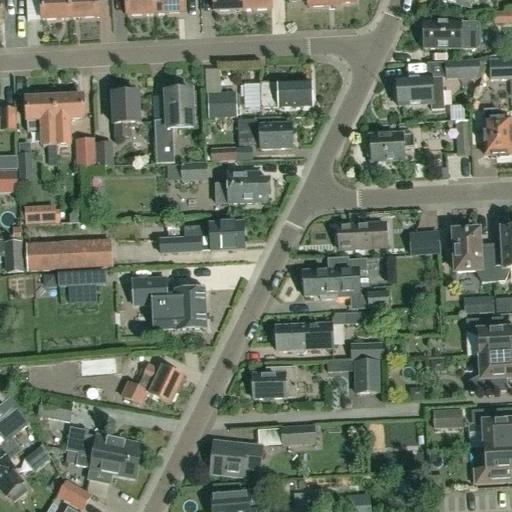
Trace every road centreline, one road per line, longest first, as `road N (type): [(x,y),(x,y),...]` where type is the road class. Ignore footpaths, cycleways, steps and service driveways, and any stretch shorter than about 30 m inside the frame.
road 1 (residential): [(0,60),(380,45)]
road 2 (residential): [(195,424),(305,203)]
road 3 (residential): [(418,412),(195,424)]
road 4 (residential): [(511,191),(305,203)]
road 5 (residential): [(305,203),(380,45)]
